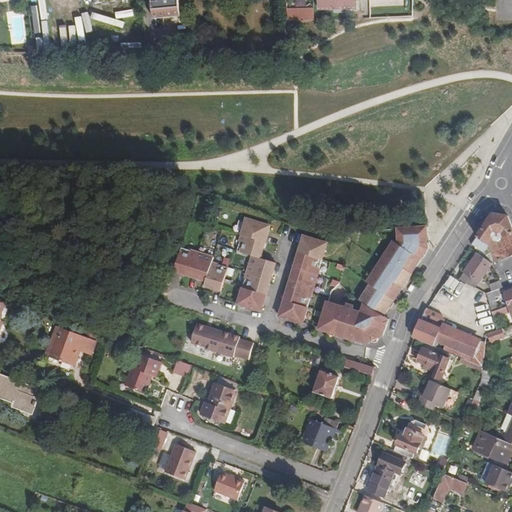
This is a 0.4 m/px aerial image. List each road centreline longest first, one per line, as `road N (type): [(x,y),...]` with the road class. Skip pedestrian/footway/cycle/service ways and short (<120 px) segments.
road 1 (residential): [(390,359),(412,304),(501,182)]
road 2 (residential): [(343,488),(162,418)]
road 3 (residential): [(343,488),(390,359)]
road 4 (residential): [(390,359),(266,324)]
